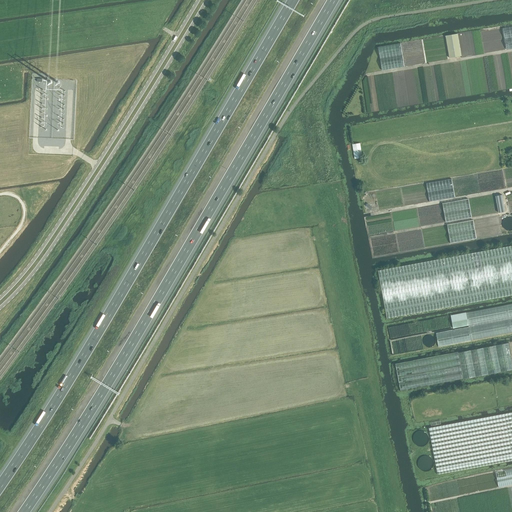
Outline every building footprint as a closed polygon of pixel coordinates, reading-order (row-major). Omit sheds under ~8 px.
[(511,25),(503,27),(507,48),(511,47),(511,25)] [(449,58),(461,56),(458,33),(446,36),(449,58)] [(363,157),(360,143),(352,144),(355,158),(363,157)] [(511,167),(503,168),(506,186),(511,185),(511,167)] [(452,178),(427,182),(430,201),(455,197),(452,178)] [(443,202),(446,220),(497,212),(494,194),(443,202)] [(502,195),(496,196),(499,213),(505,211),(502,195)] [(511,216),(510,216),(507,216),(505,217),(504,219),(503,221),(502,224),(503,226),(505,228),(507,230),(509,230),(511,230),(511,229),(511,216)] [(448,224),(422,227),(424,246),(450,243),(448,224)] [(511,245),(378,270),(387,318),(511,294),(511,245)] [(469,327),(436,333),(436,336),(438,347),(471,340),(511,332),(511,303),(466,312),(450,315),(453,328),(468,325),(469,327)] [(430,334),(428,334),(426,335),(425,336),(424,338),(423,340),(423,342),(424,344),(425,345),(427,347),(429,347),(431,347),(433,346),(434,345),(435,343),(436,341),(436,339),(435,338),(434,336),(432,335),(430,334)] [(457,351),(395,363),(400,390),(463,379),(511,369),(511,341),(508,342),(458,352),(457,351)] [(511,412),(429,428),(437,474),(511,460),(511,412)] [(426,454),(424,455),(422,455),(420,457),(419,458),(418,460),(417,463),(418,465),(418,467),(420,469),(421,470),(423,471),(425,471),(428,471),(430,470),(431,469),(433,467),(434,465),(434,463),(434,461),(433,459),(432,457),(430,456),(428,455),(426,454)]
